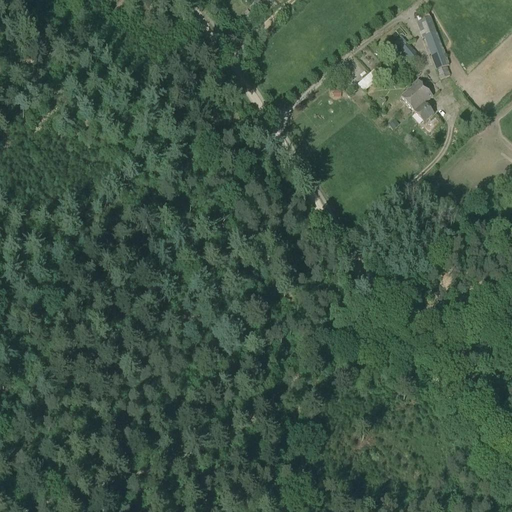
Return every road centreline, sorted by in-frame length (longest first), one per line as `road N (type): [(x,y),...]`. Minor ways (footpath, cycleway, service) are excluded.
road 1 (unclassified): [(511,473),(383,312),(200,0)]
road 2 (track): [(19,511),(184,454),(295,382)]
road 3 (track): [(295,382),(306,511)]
